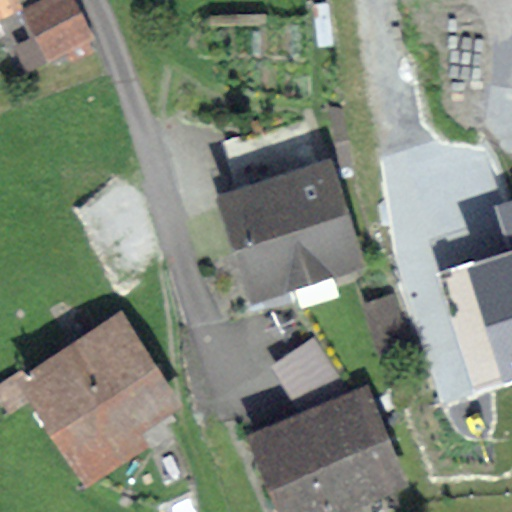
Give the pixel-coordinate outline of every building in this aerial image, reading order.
[(65,8),(25,25),(46,72),(85,55),(65,8)] [(323,176),(229,205),(256,291),(350,261),(323,176)] [(511,261),(441,284),(472,380),(511,367),(511,261)] [(381,344),(402,337),(389,298),(368,305),(381,344)] [(115,332),(35,383),(87,465),(167,414),(115,332)] [(359,404),(260,443),(287,511),(317,511),(390,483),(359,404)]
